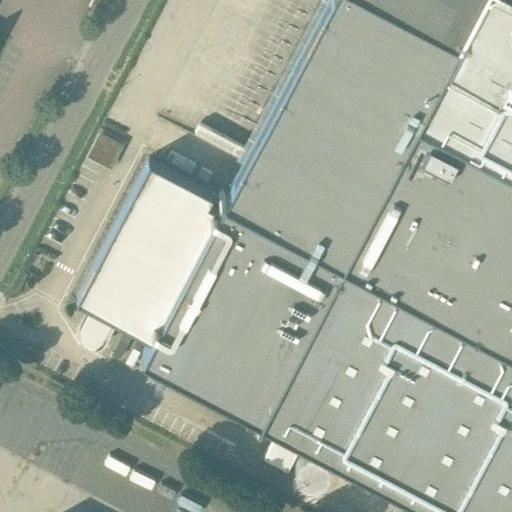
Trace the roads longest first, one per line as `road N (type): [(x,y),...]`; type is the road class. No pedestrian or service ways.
road 1 (unknown): [(57,325),(390,511)]
road 2 (unknown): [(57,325),(219,0)]
road 3 (unclassified): [(0,251),(131,0)]
